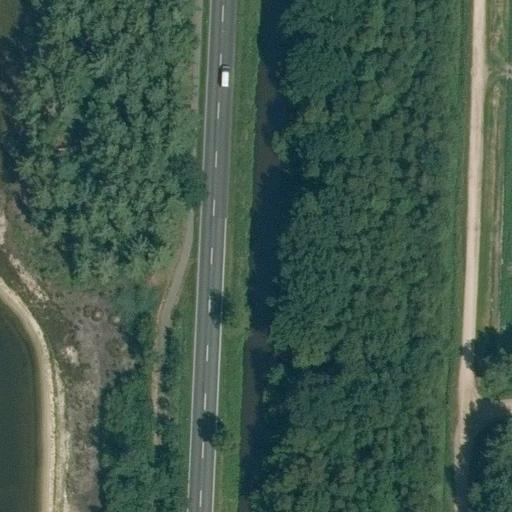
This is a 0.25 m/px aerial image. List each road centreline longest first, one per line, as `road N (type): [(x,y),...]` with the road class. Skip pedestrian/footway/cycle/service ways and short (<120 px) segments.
road 1 (tertiary): [(198,511),(221,0)]
road 2 (track): [(457,511),(473,0)]
